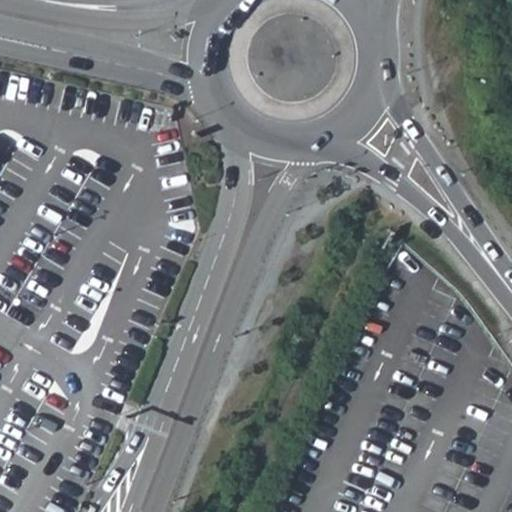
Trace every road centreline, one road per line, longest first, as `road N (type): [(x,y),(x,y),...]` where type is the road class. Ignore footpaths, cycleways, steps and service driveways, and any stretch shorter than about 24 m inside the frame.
road 1 (unclassified): [(149,511),(254,243),(297,168),(323,147)]
road 2 (unclassified): [(239,130),(232,211),(133,511)]
road 3 (secondary): [(337,142),(421,204),(511,304)]
road 4 (secondary): [(511,276),(413,134),(389,73)]
road 5 (unclassified): [(221,9),(134,22),(0,4)]
road 6 (unclassified): [(0,25),(56,49),(212,92)]
